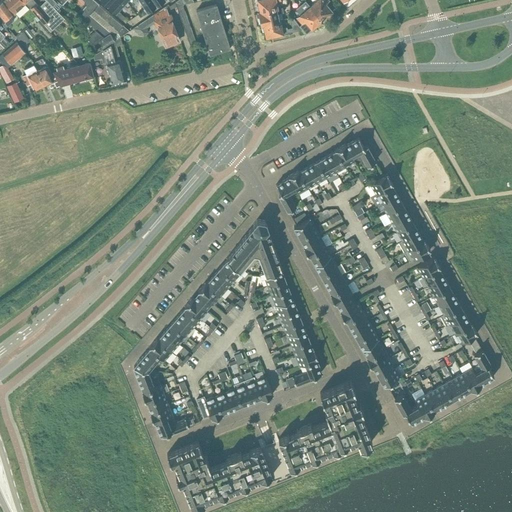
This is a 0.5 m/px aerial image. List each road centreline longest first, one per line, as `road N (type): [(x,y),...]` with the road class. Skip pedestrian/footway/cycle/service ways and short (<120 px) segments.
road 1 (unclassified): [(0,121),(237,69),(250,56)]
road 2 (unclassified): [(223,145),(255,182),(359,366)]
road 3 (tertiary): [(0,376),(82,307),(161,218)]
road 4 (unclassified): [(359,366),(158,447)]
road 5 (tertiary): [(161,218),(0,353)]
road 6 (residential): [(370,0),(322,39),(250,56)]
road 7 (tertiary): [(316,66),(448,67)]
road 8 (tertiary): [(440,32),(316,66)]
road 9 (tertiary): [(223,145),(272,91),(316,66)]
